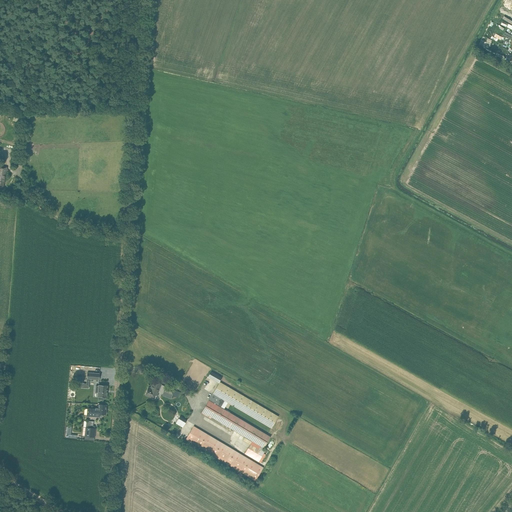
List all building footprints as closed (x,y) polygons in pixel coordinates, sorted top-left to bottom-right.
[(489,47),(492,40),(486,38),(485,41),(481,39),(478,46),(502,57),(503,55),(499,54),(500,51),(493,47),(493,49),(489,47)] [(211,371),(209,376),(217,381),(220,376),(211,371)] [(149,397),(149,398),(154,400),(158,389),(159,389),(161,384),(153,381),(151,386),(153,386),(152,388),(148,387),(145,395),(149,397)] [(270,437),(217,406),(221,399),(272,428),(278,416),(220,382),(213,394),(201,413),(207,417),(208,415),(252,441),(245,454),(259,462),(259,461),(261,463),(266,455),(264,453),(266,450),(264,448),(265,447),(264,447),(270,437)] [(99,397),(98,399),(104,400),(104,397),(107,397),(108,385),(98,385),(98,386),(96,386),(95,392),(98,392),(98,397),(99,397)] [(166,386),(164,392),(179,398),(181,392),(166,386)] [(95,409),(88,408),(87,415),(99,416),(99,417),(100,417),(102,418),(102,417),(102,414),(106,414),(106,404),(98,404),(98,408),(95,408),(95,409)] [(187,420),(185,419),(180,416),(178,421),(184,425),(187,420)] [(263,468),(193,426),(186,439),(256,480),(263,468)] [(71,434),(72,428),(68,427),(66,437),(77,438),(78,435),(71,434)] [(86,427),(85,436),(94,437),(95,428),(86,427)]
